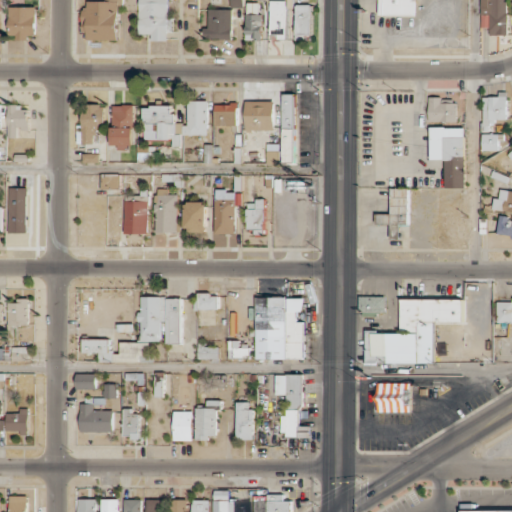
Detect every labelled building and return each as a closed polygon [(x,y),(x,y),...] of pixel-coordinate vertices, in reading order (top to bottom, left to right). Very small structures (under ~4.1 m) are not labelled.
[(118,40),(119,5),(123,5),(123,0),(105,0),(105,1),(87,0),(87,10),(84,10),(84,40),(118,40)] [(139,0),(139,34),(152,34),(151,40),(167,41),(167,0),(139,0)] [(270,38),(287,37),(287,0),(269,1),(270,38)] [(379,0),(379,15),(414,15),(414,0),(379,0)] [(489,35),(507,35),(506,0),(480,0),(481,27),(489,27),(489,35)] [(312,5),(296,4),(296,37),(311,37),(312,5)] [(37,7),(9,6),(9,38),(29,38),(29,34),(36,34),(37,7)] [(232,9),(207,9),(206,38),(231,38),(232,9)] [(246,40),(262,40),(262,14),(246,14),(246,40)] [(506,91),(498,91),(499,97),(483,97),(484,126),(493,125),(493,120),(507,119),(506,91)] [(295,94),(281,94),(282,163),(297,163),(295,94)] [(457,122),(457,98),(429,98),(429,121),(457,122)] [(208,101),(188,100),(187,125),(183,125),(183,134),(208,135),(208,101)] [(274,101),(245,101),(246,130),(274,130),(274,101)] [(82,143),(98,143),(98,121),(105,121),(105,104),(82,104),(82,143)] [(134,104),(112,105),(113,147),(127,147),(127,145),(135,145),(134,104)] [(215,125),(237,125),(237,104),(215,104),(215,125)] [(8,138),(18,138),(18,129),(29,129),(29,106),(8,107),(8,138)] [(144,106),(144,140),(172,140),(172,146),(181,146),(181,123),(172,123),(172,106),(144,106)] [(466,188),(466,127),(430,127),(431,159),(445,159),(446,188),(466,188)] [(482,134),(482,150),(498,150),(498,134),(482,134)] [(267,164),(279,164),(279,144),(267,144),(267,164)] [(10,233),(28,233),(27,188),(9,188),(10,233)] [(155,232),(178,232),(179,194),(168,194),(168,188),(156,188),(155,232)] [(409,188),(391,188),(390,214),(379,213),(379,224),(391,224),(391,238),(400,239),(400,230),(408,230),(409,188)] [(236,234),(236,190),(216,190),(215,233),(236,234)] [(511,191),(500,190),(499,198),(494,198),(493,209),(511,211),(511,191)] [(125,233),(148,233),(149,200),(125,200),(125,233)] [(264,200),(247,201),(247,229),(255,229),(255,236),(265,236),(264,200)] [(208,233),(208,202),(186,202),(186,233),(208,233)] [(511,236),(511,218),(499,217),(497,235),(511,236)] [(199,294),(200,309),(219,309),(218,294),(199,294)] [(160,341),(161,322),(164,322),(165,297),(140,296),(139,341),(160,341)] [(386,312),(386,296),(359,296),(359,312),(386,312)] [(256,297),(256,359),(305,358),(304,321),(298,322),(297,311),(304,311),(304,297),(256,297)] [(29,324),(29,298),(17,299),(17,302),(9,302),(9,324),(29,324)] [(180,298),(167,298),(166,343),(179,344),(180,298)] [(497,301),(496,322),(511,322),(511,298),(511,302),(497,301)] [(434,363),(433,322),(463,322),(463,299),(400,299),(401,332),(365,332),(365,363),(434,363)] [(113,362),(114,350),(109,350),(109,339),(83,338),(82,353),(99,353),(99,361),(113,362)] [(228,340),(229,357),(250,357),(250,347),(239,347),(239,340),(228,340)] [(151,343),(121,342),(121,354),(114,353),(114,361),(151,362),(151,343)] [(219,346),(198,347),(199,360),(219,360),(219,346)] [(164,372),(155,372),(155,396),(164,396),(164,372)] [(97,374),(76,373),(76,388),(96,389),(97,374)] [(303,374),(276,374),(276,394),(286,394),(286,416),(282,416),(281,436),(311,436),(311,426),(302,426),(303,374)] [(373,382),(372,414),(413,414),(414,383),(373,382)] [(117,397),(117,383),(105,383),(105,397),(117,397)] [(114,431),(113,410),(93,410),(93,397),(81,398),(82,432),(114,431)] [(236,439),(252,439),(253,402),(237,401),(236,439)] [(217,408),(196,407),(195,438),(217,438),(217,408)] [(29,409),(20,409),(20,413),(7,413),(7,432),(29,433),(29,409)] [(124,438),(140,438),(139,410),(124,410),(124,438)] [(193,411),(174,411),(174,440),(192,440),(193,411)] [(229,490),(213,490),(213,511),(235,511),(235,500),(229,501),(229,490)] [(267,511),(292,511),(293,501),(283,501),(283,494),(267,494),(267,511)] [(10,496),(9,511),(27,511),(28,496),(10,496)] [(97,511),(98,499),(79,498),(78,511),(97,511)] [(119,511),(120,499),(102,499),(101,511),(119,511)] [(124,511),(141,511),(142,499),(125,499),(124,511)] [(147,511),(165,511),(165,499),(147,499),(147,511)] [(187,511),(188,499),(169,499),(169,511),(187,511)] [(208,511),(209,500),(193,500),(192,511),(208,511)]
